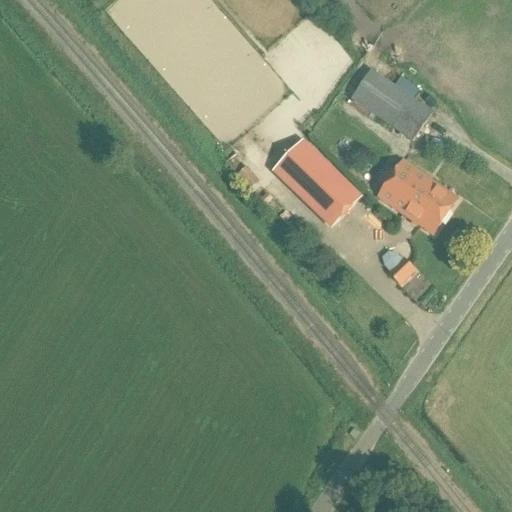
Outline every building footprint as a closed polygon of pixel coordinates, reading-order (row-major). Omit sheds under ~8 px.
[(372,72),(351,102),(413,143),(433,114),(372,72)] [(304,141),(287,159),(273,174),(332,231),(363,198),(304,141)] [(432,199),(439,188),(404,164),(380,199),(404,215),(420,191),(432,199)] [(420,191),(404,215),(435,236),(458,201),(439,188),(432,199),(420,191)] [(309,251),(313,235),(298,231),(294,247),(309,251)] [(401,287),(414,272),(402,261),(389,276),(401,287)]
